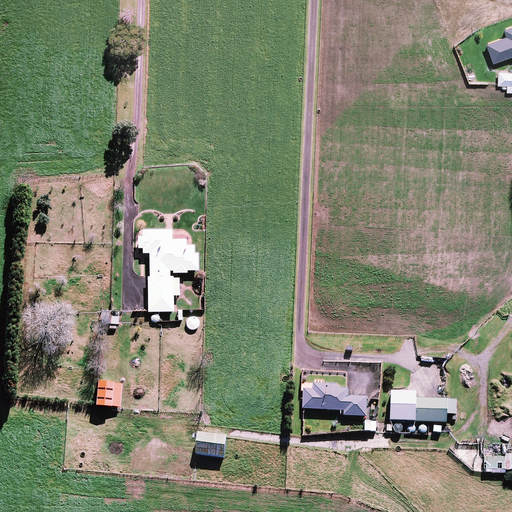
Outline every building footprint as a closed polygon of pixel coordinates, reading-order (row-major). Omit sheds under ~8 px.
[(488,45),(495,64),(511,57),(511,27),(505,30),(508,37),(488,45)] [(511,73),(500,73),(499,85),(499,87),(509,87),(508,94),(511,93),(511,73)] [(150,313),(150,316),(175,315),(175,299),(181,298),(181,281),(175,281),(175,280),(172,280),(172,274),(174,274),(174,276),(189,276),(189,274),(200,274),(200,257),(196,257),(196,248),(188,249),(188,242),(174,243),(174,233),(144,234),(144,240),(139,240),(139,252),(144,252),(144,257),(151,257),(151,280),(149,280),(150,313)] [(111,324),(111,312),(103,312),(103,324),(111,324)] [(187,321),(187,322),(187,323),(186,324),(186,325),(187,326),(187,327),(188,329),(189,329),(189,330),(191,331),(192,331),(193,331),(194,331),(195,331),(196,331),(198,330),(198,329),(199,328),(200,327),(200,326),(200,325),(200,324),(200,322),(200,321),(199,320),(198,319),(197,319),(196,318),(195,318),(194,317),(193,317),(191,318),(190,318),(189,319),(188,320),(187,321)] [(113,408),(115,385),(100,383),(98,407),(113,408)] [(305,392),(304,412),(346,413),(345,418),(368,419),(369,400),(352,399),(349,397),(350,391),(342,391),(338,387),(315,386),(315,392),(305,392)] [(418,401),(418,396),(393,395),(391,424),(407,425),(417,425),(417,424),(418,401)] [(449,402),(418,401),(417,424),(431,425),(448,426),(449,417),(449,402)] [(449,402),(449,417),(457,417),(458,403),(449,402)] [(377,421),(365,421),(365,431),(376,432),(377,421)] [(430,425),(387,424),(387,433),(430,435),(430,425)] [(226,437),(198,435),(196,454),(224,456),(226,437)] [(194,455),(144,449),(142,469),(192,474),(194,455)] [(505,469),(504,454),(485,455),(486,472),(505,471),(505,469)]
